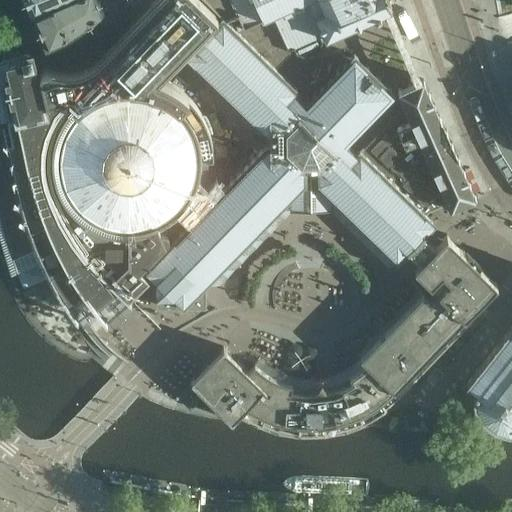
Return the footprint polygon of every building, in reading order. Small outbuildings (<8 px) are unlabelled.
[(205,119),(203,115),(199,110),(197,106),(194,102),(191,99),(188,96),(183,91),(177,87),(174,84),(170,82),(165,80),(162,78),(158,77),(217,16),(201,0),(154,0),(98,58),(95,61),(91,63),(88,65),(84,67),(79,68),(76,69),(71,70),(66,70),(62,69),(58,69),(55,68),(52,67),(47,65),(46,65),(45,65),(44,65),(43,65),(42,66),(41,67),(40,68),(39,69),(39,70),(39,71),(35,72),(32,61),(21,54),(20,53),(7,56),(6,51),(0,52),(0,115),(1,118),(7,116),(8,121),(4,122),(3,120),(1,121),(2,125),(0,125),(0,188),(5,208),(14,237),(29,232),(36,247),(37,250),(39,254),(42,261),(45,268),(50,278),(54,285),(55,287),(60,284),(65,292),(70,300),(83,292),(84,293),(85,293),(93,305),(92,305),(95,308),(96,307),(95,306),(99,302),(100,289),(113,291),(116,288),(118,289),(119,288),(118,286),(119,285),(129,295),(147,276),(139,268),(165,241),(157,223),(163,220),(167,218),(170,215),(175,211),(180,207),(183,204),(187,199),(189,195),(191,192),(193,188),(194,186),(196,182),(197,179),(198,177),(198,175),(199,171),(200,167),(200,165),(200,160),(200,156),(213,156),(213,152),(213,147),(212,145),(212,141),(211,136),(210,132),(207,126),(207,123),(205,119)] [(66,34),(102,8),(103,7),(99,0),(46,0),(31,7),(40,27),(43,36),(52,40),(66,34)] [(206,0),(222,16),(223,17),(236,11),(242,26),(257,19),(264,33),(278,27),(288,49),(294,47),(296,52),(307,56),(318,51),(322,40),(320,35),(324,33),(326,37),(363,20),(363,19),(376,14),(376,16),(381,15),(380,12),(387,9),(391,7),(387,0),(206,0)] [(356,152),(345,141),(346,140),(346,139),(350,135),(351,135),(354,132),(353,131),(358,127),(361,124),(366,119),(369,116),(373,111),(374,111),(377,108),(376,108),(381,103),(384,100),(389,95),(393,92),(388,86),(388,87),(381,81),(382,80),(377,76),(373,72),(370,70),(370,69),(366,65),(365,65),(359,59),(359,58),(354,53),(350,58),(346,63),(346,62),(342,66),(343,66),(338,71),(338,70),(335,73),(335,74),(330,78),(327,81),(327,82),(323,86),(322,86),(319,89),(320,90),(315,94),(312,97),(307,102),(305,103),(294,92),(297,89),(274,66),(289,51),(288,49),(278,27),(264,33),(257,19),(242,26),(236,11),(223,17),(222,16),(185,54),(266,133),(269,133),(269,144),(266,144),(167,246),(205,283),(305,182),(304,167),(310,167),(316,166),(316,181),(397,260),(408,249),(414,255),(420,261),(414,268),(422,276),(428,281),(429,279),(430,280),(458,252),(457,251),(460,247),(454,241),(447,234),(436,245),(429,239),(423,233),(434,222),(426,214),(429,211),(448,203),(405,107),(362,151),(359,149),(356,152)] [(475,195),(423,79),(422,79),(420,80),(419,79),(398,89),(397,90),(405,107),(448,203),(450,207),(451,207),(453,206),(454,206),(472,198),(474,197),(475,196),(474,195),(475,195)] [(465,315),(497,283),(500,279),(485,264),(483,260),(481,257),(479,255),(477,253),(474,250),(472,249),(470,247),(466,245),(462,249),(460,247),(457,251),(458,252),(430,280),(429,279),(428,281),(438,291),(431,299),(423,292),(409,306),(448,344),(471,320),(465,315)] [(205,283),(167,246),(144,269),(156,280),(156,281),(157,304),(157,307),(205,307),(205,283)] [(399,394),(448,344),(409,306),(360,356),(367,363),(399,394)] [(511,325),(467,383),(473,388),(472,389),(472,390),(472,393),(473,395),(473,396),(473,399),(474,402),(475,404),(477,408),(479,412),(481,415),(484,418),(487,421),(491,424),(494,425),(497,426),(501,428),(505,429),(509,429),(511,429),(511,325)] [(234,405),(265,373),(253,364),(248,370),(223,346),(191,380),(224,412),(225,413),(231,419),(240,410),(238,409),(234,405)] [(386,406),(398,395),(399,394),(367,363),(352,375),(350,376),(332,384),(321,386),(311,387),(291,385),(289,384),(272,378),(270,376),(265,373),(234,405),(238,409),(240,410),(242,412),(256,420),(262,422),(277,427),(282,429),(298,431),(303,432),(320,431),(326,431),(341,428),(347,426),(361,421),(366,418),(381,410),(386,406)] [(243,511),(244,510),(244,504),(220,503),(219,511),(243,511)]
